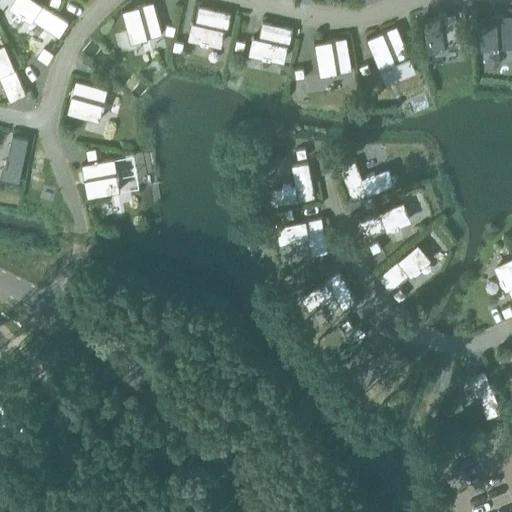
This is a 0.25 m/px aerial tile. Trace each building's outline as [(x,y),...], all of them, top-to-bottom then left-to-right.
[(15,1),(0,19),(27,38),(41,23),(15,1)] [(153,2),(122,10),(130,41),(161,33),(153,2)] [(195,21),(190,20),(189,22),(191,22),(188,36),(201,39),(200,41),(208,43),(208,41),(221,43),(224,29),(227,29),(231,12),(198,5),(195,21)] [(455,11),(423,16),(427,48),(438,47),(438,48),(445,47),(445,46),(459,44),(455,11)] [(511,33),(511,14),(479,16),(480,48),(491,48),(491,49),(498,49),(498,48),(511,47),(511,33)] [(293,28),(262,21),(258,37),(252,36),(251,37),(253,38),(250,52),(263,55),(262,57),(269,58),(270,56),(283,59),(286,44),(289,44),(293,28)] [(396,24),(366,37),(379,68),(389,64),(389,65),(396,62),(395,61),(409,55),(396,24)] [(346,36),(314,41),(319,75),(330,73),(330,74),(337,73),(337,72),(352,69),(346,36)] [(0,78),(10,100),(25,93),(4,45),(0,46),(0,78)] [(107,88),(75,80),(67,111),(99,119),(107,88)] [(12,135),(7,159),(5,159),(4,166),(2,166),(0,177),(18,181),(27,138),(12,135)] [(113,158),(81,163),(87,195),(119,190),(113,158)] [(355,159),(338,166),(352,200),(393,184),(387,167),(374,172),(374,171),(366,174),(367,177),(362,178),(355,159)] [(315,197),(308,161),(291,164),(294,183),(290,183),(282,184),(282,185),(268,188),(271,206),(315,197)] [(401,201),(355,221),(362,237),(386,227),(386,228),(390,227),(391,229),(398,226),(397,224),(409,219),(401,201)] [(328,252),(321,216),(277,224),(281,242),(294,240),(296,239),(296,240),(304,238),(307,237),(311,255),(328,252)] [(428,258),(416,244),(377,276),(389,290),(409,273),(410,274),(413,271),(415,273),(420,268),(419,266),(428,258)] [(511,258),(496,266),(501,277),(499,278),(502,285),(504,284),(506,288),(507,287),(511,298),(511,258)] [(333,294),(343,310),(358,301),(339,269),(301,293),(310,308),(322,301),(330,297),(330,296),(333,294)] [(375,355),(393,337),(381,324),(345,360),(359,373),(368,364),(368,365),(374,360),(373,359),(376,356),(375,355)] [(502,410),(485,369),(468,376),(476,394),(477,394),(486,417),(502,410)]
